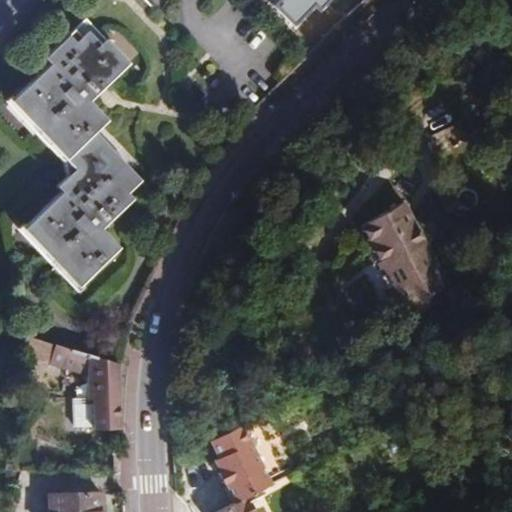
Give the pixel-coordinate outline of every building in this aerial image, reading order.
[(276,0),(269,8),(296,31),(324,0),(276,0)] [(77,287),(79,284),(118,247),(101,228),(131,199),(127,193),(138,181),(102,143),(97,148),(87,137),(92,132),(105,119),(86,101),(126,63),(83,18),(43,57),(49,63),(12,98),(9,101),(22,116),(27,112),(54,140),(49,144),(74,168),(66,176),(56,185),(60,191),(24,226),(22,228),(36,244),(42,239),(62,260),(57,265),(77,287)] [(60,161),(66,176),(74,168),(49,144),(54,140),(27,112),(22,116),(9,101),(12,98),(9,95),(3,100),(60,161)] [(97,148),(102,143),(92,132),(87,137),(97,148)] [(395,206),(352,229),(398,313),(442,288),(395,206)] [(82,287),(79,284),(77,287),(57,265),(62,260),(42,239),(36,244),(22,228),(24,226),(21,224),(17,228),(77,292),(82,287)] [(122,429),(119,365),(24,333),(17,355),(87,378),(88,402),(74,402),(75,427),(95,427),(95,430),(122,429)] [(241,421),(210,437),(219,457),(217,457),(224,471),(229,480),(240,499),(274,483),(241,421)] [(229,480),(224,471),(221,472),(226,482),(229,480)] [(102,511),(102,493),(50,495),(50,511),(102,511)] [(253,511),(246,499),(217,511),(253,511)]
